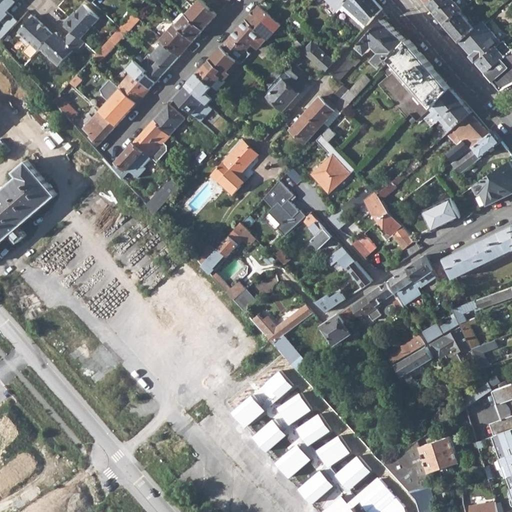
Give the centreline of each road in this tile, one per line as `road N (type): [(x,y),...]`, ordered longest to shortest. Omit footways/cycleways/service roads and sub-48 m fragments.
road 1 (residential): [(246,0),(111,147)]
road 2 (residential): [(395,0),(270,138)]
road 3 (residential): [(400,0),(511,127)]
road 4 (residential): [(0,320),(109,446)]
road 5 (residential): [(380,280),(511,208)]
